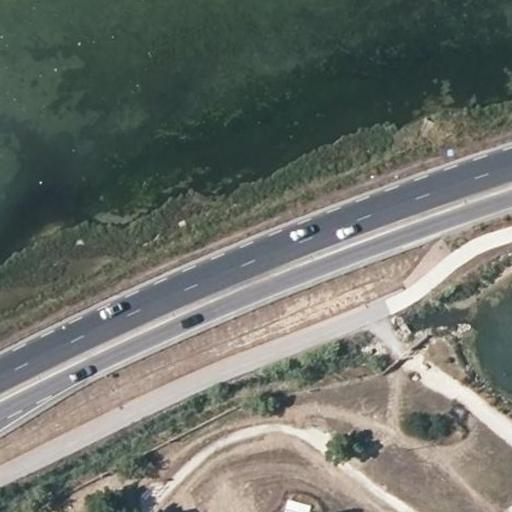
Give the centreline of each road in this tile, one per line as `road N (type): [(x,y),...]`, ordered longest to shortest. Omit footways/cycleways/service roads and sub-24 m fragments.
road 1 (primary): [(0,414),(318,268),(511,199)]
road 2 (primary): [(511,167),(318,231),(0,380)]
